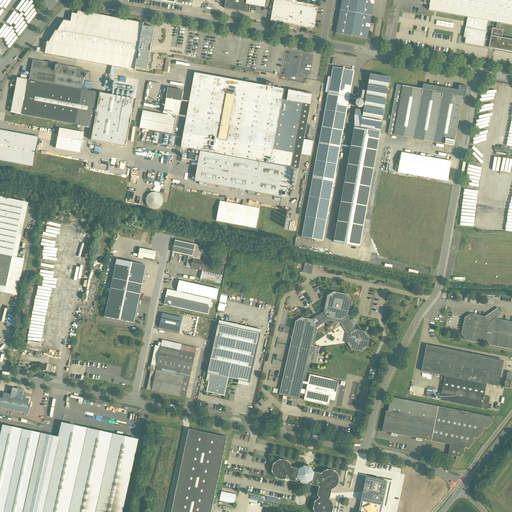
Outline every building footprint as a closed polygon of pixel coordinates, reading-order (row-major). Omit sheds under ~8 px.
[(248,0),(226,0),(225,8),(249,12),(250,5),(248,4),(248,0)] [(294,0),(274,0),(271,22),(314,29),(315,23),(318,6),(313,5),(294,1),(294,0)] [(374,0),(342,0),(336,33),(368,39),(374,0)] [(511,0),(430,0),(429,10),(435,11),(436,12),(467,17),(488,21),(497,23),(501,23),(511,25),(511,0)] [(144,23),(77,11),(77,14),(71,13),(70,22),(63,21),(57,31),(55,31),(48,42),(46,42),(44,53),(135,70),(144,23)] [(488,21),(467,17),(465,28),(463,38),(466,38),(465,44),(489,48),(490,40),(485,39),(487,31),(486,31),(488,21)] [(492,28),(491,36),(502,38),(503,30),(499,29),(501,23),(497,23),(496,29),(492,28)] [(490,40),(489,48),(511,52),(511,39),(502,38),(491,36),(490,40)] [(91,72),(33,62),(33,61),(29,80),(18,78),(11,113),(21,115),(80,125),(93,128),(90,140),(126,147),(135,99),(82,90),(84,77),(87,78),(88,74),(91,74),(91,72)] [(334,67),(320,143),(340,147),(354,71),(335,67),(334,67)] [(200,74),(195,73),(181,148),(183,148),(186,149),(201,151),(195,181),(249,191),(252,192),(288,198),(294,168),(299,169),(302,155),(311,156),(314,141),(304,140),(311,105),(287,100),(289,90),(274,87),(275,84),(267,83),(266,86),(205,75),(200,74)] [(390,78),(370,74),(368,90),(361,129),(381,133),(383,120),(390,78)] [(459,90),(424,84),(423,89),(397,85),(391,122),(388,134),(454,146),(463,97),(464,97),(465,97),(466,96),(467,88),(467,87),(466,86),(461,85),(460,86),(459,87),(459,90)] [(184,91),(168,88),(164,113),(179,116),(184,91)] [(287,100),(311,105),(312,95),(289,90),(287,100)] [(158,114),(143,111),(140,128),(173,134),(175,118),(173,118),(173,116),(158,114)] [(79,132),(59,128),(55,148),(80,153),(84,133),(79,132)] [(361,129),(354,128),(334,243),(360,247),(381,133),(361,129)] [(39,137),(0,130),(0,160),(33,167),(36,153),(39,137)] [(175,136),(155,132),(153,142),(173,146),(175,136)] [(320,143),(302,237),(323,241),(340,147),(320,143)] [(511,150),(495,147),(494,154),(511,157),(511,150)] [(448,181),(451,161),(401,152),(398,172),(448,181)] [(163,204),(163,200),(162,197),(161,195),(158,193),(155,192),(151,193),(149,195),(147,198),(146,201),(147,204),(149,207),(152,208),(155,209),(158,208),(161,206),(163,204)] [(23,202),(0,197),(0,285),(5,287),(12,257),(23,202)] [(216,221),(256,228),(260,209),(220,201),(216,221)] [(198,245),(175,240),(173,252),(189,256),(188,258),(194,259),(200,260),(202,254),(198,245)] [(155,252),(139,249),(138,255),(137,258),(141,259),(142,259),(143,257),(154,259),(155,252)] [(24,259),(12,257),(5,287),(0,285),(0,292),(16,295),(24,259)] [(200,260),(194,259),(192,268),(203,270),(209,271),(211,262),(200,260)] [(145,266),(116,260),(110,289),(107,288),(106,291),(109,291),(104,317),(133,323),(145,266)] [(314,264),(305,262),(303,270),(312,272),(314,264)] [(203,270),(201,279),(220,284),(222,274),(209,271),(203,270)] [(212,300),(168,290),(164,305),(209,315),(212,300)] [(302,317),(296,321),(284,375),(304,380),(307,365),(309,365),(310,361),(316,362),(320,347),(314,346),(315,341),(313,340),(316,326),(328,318),(342,321),(350,333),(348,343),(352,350),(362,352),(368,348),(370,338),(366,332),(356,329),(353,325),(354,325),(352,321),(351,321),(348,317),(349,317),(352,301),(348,295),(334,292),(328,296),(324,312),(312,320),(302,317)] [(485,317),(471,314),(465,318),(462,334),(466,340),(480,343),(486,339),(490,345),(511,349),(511,322),(499,319),(498,317),(502,314),(498,308),(488,315),(487,314),(486,316),(485,317)] [(183,318),(163,314),(159,329),(179,333),(183,318)] [(261,330),(220,321),(208,374),(211,374),(229,378),(250,383),(261,330)] [(155,345),(150,367),(148,366),(148,369),(150,370),(149,371),(150,371),(146,389),(151,390),(161,347),(161,343),(158,343),(158,346),(155,345)] [(196,354),(161,347),(151,390),(186,398),(190,378),(196,354)] [(503,366),(426,351),(422,371),(445,376),(487,384),(499,387),(503,366)] [(377,369),(371,367),(368,379),(374,381),(377,369)] [(229,378),(211,374),(207,392),(213,394),(213,395),(219,396),(219,395),(225,396),(229,378)] [(304,380),(284,375),(279,395),(284,396),(283,399),(287,400),(288,397),(300,399),(301,393),(304,382),(304,380)] [(337,382),(309,376),(308,383),(304,382),(301,393),(305,394),(304,401),(328,406),(329,400),(333,401),(337,382)] [(487,384),(445,376),(440,400),(488,410),(490,397),(484,396),(487,384)] [(13,392),(12,394),(11,395),(4,394),(3,399),(0,399),(0,400),(0,407),(28,414),(30,405),(27,405),(28,399),(21,397),(21,396),(21,394),(20,392),(19,391),(18,391),(16,390),(14,391),(13,392)] [(493,417),(391,397),(388,411),(436,421),(432,441),(451,445),(448,455),(460,457),(464,453),(465,448),(468,448),(473,443),(474,438),(478,438),(483,433),(484,427),(487,428),(492,423),(493,417)] [(388,411),(386,411),(382,431),(432,441),(436,421),(388,411)] [(121,511),(138,439),(61,423),(58,437),(41,511),(121,511)] [(23,511),(41,434),(2,425),(0,434),(0,511),(23,511)] [(211,511),(227,438),(188,429),(170,511),(211,511)] [(23,511),(41,511),(58,437),(41,434),(23,511)] [(322,473),(321,474),(315,472),(314,472),(311,467),(308,467),(304,466),(299,469),(298,469),(293,468),(292,468),(292,467),(289,462),(288,462),(287,461),(282,460),(280,460),(279,460),(275,463),(274,464),(273,465),(272,471),(272,472),(273,473),(276,478),(277,478),(278,479),(283,480),(284,480),(285,480),(287,479),(287,478),(289,478),(288,479),(289,479),(289,480),(290,481),(296,482),(297,482),(298,481),(300,481),(301,483),(307,484),(309,483),(310,484),(311,484),(311,485),(312,485),(318,487),(319,486),(320,488),(319,488),(318,496),(319,497),(319,499),(316,501),(315,502),(315,503),(314,508),(314,509),(314,511),(332,511),(334,507),(334,506),(333,504),(330,500),(330,499),(332,491),(332,490),(332,489),(333,490),(337,487),(338,486),(338,485),(340,479),(340,478),(339,477),(336,472),(335,471),(334,471),(329,470),(328,470),(327,470),(322,473)] [(381,511),(388,482),(366,477),(358,511),(381,511)] [(236,503),(237,494),(222,492),(221,501),(236,503)]
